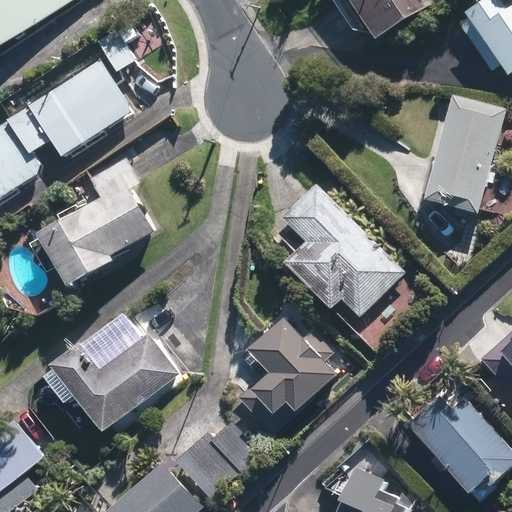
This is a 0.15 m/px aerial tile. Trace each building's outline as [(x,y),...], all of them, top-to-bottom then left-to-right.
[(90,0),(0,0),(0,53),(1,53),(4,57),(90,0)] [(439,0),(361,0),(390,44),(445,9),(439,0)] [(511,15),(507,15),(500,4),(468,26),(500,73),(510,66),(511,69),(511,15)] [(149,15),(126,31),(144,58),(167,43),(149,15)] [(117,29),(98,43),(122,75),(141,62),(117,29)] [(111,62),(0,133),(0,201),(46,172),(47,164),(39,151),(58,139),(70,157),(136,114),(138,102),(111,62)] [(511,117),(511,115),(464,104),(438,209),(487,221),(511,117)] [(116,196),(54,233),(84,283),(123,259),(121,255),(161,230),(136,189),(148,181),(134,158),(104,177),(116,196)] [(407,271),(331,188),(302,214),(328,243),(306,263),(345,305),(355,296),(366,308),(407,271)] [(129,316),(66,365),(114,425),(183,371),(155,337),(150,341),(129,316)] [(337,376),(292,329),(259,360),(274,376),(248,401),(278,432),(337,376)] [(511,340),(490,361),(511,384),(511,340)] [(450,398),(422,424),(491,499),(511,480),(511,438),(476,399),(463,412),(450,398)] [(0,440),(0,511),(5,511),(0,505),(0,498),(52,457),(25,424),(2,442),(0,440)] [(177,464),(126,511),(202,511),(213,502),(177,464)] [(434,511),(433,510),(414,502),(416,498),(394,489),(399,477),(373,467),(361,496),(356,493),(348,511),(434,511)]
